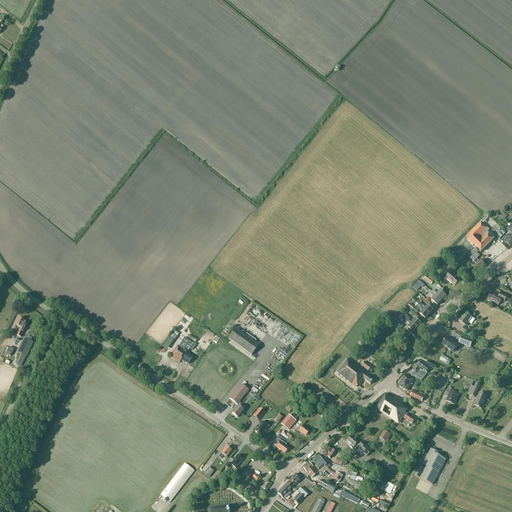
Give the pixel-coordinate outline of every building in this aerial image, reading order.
[(487,232),(489,230),(480,221),(466,235),(469,237),(467,239),(473,246),(474,245),(481,252),(494,239),(487,232)] [(489,231),(495,235),(498,230),(493,226),(489,231)] [(511,235),(510,238),(507,235),(502,240),(506,243),(510,246),(511,243),(511,235)] [(469,259),(473,262),(479,256),(475,252),(469,259)] [(476,264),(473,267),(478,272),(485,265),(480,260),(480,261),(479,260),(478,261),(476,259),(474,262),(476,264)] [(456,269),(450,264),(444,270),(449,274),(446,278),(454,286),(460,280),(452,273),(456,269)] [(424,279),(431,285),(434,281),(427,275),(424,279)] [(436,292),(433,290),(432,292),(441,301),(446,296),(440,291),(437,294),(435,293),(436,292)] [(399,297),(405,302),(409,296),(403,292),(399,297)] [(432,292),(430,294),(433,296),(434,297),(431,300),(437,306),(441,301),(432,292)] [(501,300),(504,302),(507,296),(500,293),(499,297),(491,293),(488,300),(498,305),(501,300)] [(425,308),(418,301),(416,303),(421,307),(424,310),(429,315),(433,310),(428,305),(425,308)] [(250,328),(292,348),(298,335),(296,334),(297,333),(268,320),(270,315),(250,306),(245,318),(253,322),(250,328)] [(429,315),(424,310),(420,314),(425,319),(429,315)] [(471,324),(475,320),(472,318),(465,312),(459,321),(466,326),(469,322),(471,324)] [(408,320),(404,316),(402,318),(410,325),(408,328),(413,333),(417,328),(414,326),(412,323),(408,320)] [(20,327),(17,335),(21,337),(27,323),(23,322),(24,320),(19,318),(16,325),(20,327)] [(421,324),(416,319),(412,323),(414,326),(417,328),(421,324)] [(472,332),(472,331),(470,330),(469,331),(463,327),(461,331),(470,336),(470,335),(473,337),(473,336),(477,338),(483,341),(484,339),(478,336),(479,334),(476,332),(475,333),(472,332)] [(235,329),(228,339),(251,355),(258,345),(235,329)] [(175,332),(168,340),(172,342),(178,334),(175,332)] [(33,340),(26,336),(20,350),(28,353),(33,340)] [(177,345),(170,357),(179,363),(181,360),(185,363),(187,364),(188,364),(193,357),(186,353),(189,348),(192,350),(196,345),(184,336),(178,346),(177,345)] [(461,336),(459,343),(470,347),(472,341),(461,336)] [(447,338),(442,344),(453,352),(458,345),(452,341),(452,342),(447,338)] [(6,345),(3,352),(9,355),(12,347),(6,345)] [(447,364),(449,360),(440,356),(438,360),(447,364)] [(348,359),(337,372),(357,387),(359,384),(360,384),(364,380),(370,385),(374,381),(367,375),(368,375),(365,373),(367,370),(368,371),(369,370),(370,370),(371,369),(370,368),(371,367),(364,361),(361,365),(364,368),(362,371),(348,359)] [(423,365),(419,362),(415,366),(423,372),(427,373),(430,369),(423,364),(423,365)] [(423,372),(415,366),(412,370),(417,374),(423,378),(427,373),(423,372)] [(404,375),(398,386),(407,391),(413,380),(404,375)] [(241,384),(229,399),(237,405),(238,406),(232,414),(237,418),(243,410),(240,408),(243,405),(239,402),(249,390),(241,384)] [(449,395),(446,401),(454,405),(459,395),(450,391),(452,389),(448,387),(445,393),(449,395)] [(411,396),(421,402),(424,397),(420,395),(422,393),(419,392),(418,394),(413,392),(411,396)] [(480,392),(474,406),(481,409),(487,396),(480,392)] [(407,414),(407,415),(405,414),(406,413),(405,413),(407,409),(391,397),(390,398),(386,395),(376,409),(396,422),(400,416),(403,418),(403,417),(405,418),(404,419),(405,419),(413,424),(415,420),(408,415),(407,414)] [(253,416),(258,420),(264,412),(261,410),(260,409),(253,416)] [(281,425),(288,430),(296,421),(289,415),(281,425)] [(255,427),(253,430),(258,434),(260,431),(262,432),(266,426),(259,421),(255,427)] [(305,429),(306,429),(302,426),(301,428),(300,427),(297,430),(298,431),(302,434),(302,433),(306,436),(309,432),(305,429)] [(379,437),(386,442),(392,433),(384,429),(379,437)] [(356,448),(358,450),(366,457),(371,451),(361,442),(360,444),(357,443),(357,442),(351,436),(347,441),(353,447),(356,445),(357,446),(356,448)] [(282,451),(285,453),(288,449),(285,447),(286,445),(277,438),(273,444),(275,446),(281,451),(282,451)] [(328,446),(321,454),(326,457),(327,457),(329,459),(335,452),(328,446)] [(221,459),(224,456),(226,457),(231,451),(226,447),(221,453),(221,454),(218,457),(221,459)] [(349,459),(350,457),(359,464),(363,459),(348,449),(344,455),(349,459)] [(423,465),(427,467),(420,479),(432,485),(435,479),(445,460),(438,456),(439,454),(431,450),(423,465)] [(237,455),(232,462),(237,466),(243,459),(237,455)] [(327,464),(320,455),(311,462),(318,471),(325,466),(327,469),(330,466),(327,464)] [(185,464),(160,495),(170,503),(194,471),(185,464)] [(315,471),(309,464),(303,468),(309,476),(311,478),(317,473),(315,471)] [(203,473),(209,478),(213,471),(208,467),(203,473)] [(415,476),(420,478),(424,469),(420,467),(417,471),(415,476)] [(339,482),(342,476),(335,472),(335,473),(329,470),(329,471),(329,472),(328,474),(325,471),(323,474),(326,476),(339,483),(339,482)] [(361,481),(362,481),(363,479),(362,479),(358,477),(358,475),(356,474),(357,473),(349,470),(346,476),(350,477),(351,476),(355,478),(354,480),(356,481),(357,479),(361,481)] [(288,481),(288,482),(287,483),(292,487),(293,486),(296,484),(297,484),(298,483),(297,482),(300,479),(295,474),(288,481)] [(367,482),(370,483),(371,482),(373,483),(372,486),(380,489),(379,489),(383,491),(387,483),(369,477),(367,482)] [(326,488),(333,492),(335,488),(328,484),(320,480),(318,484),(326,488)] [(292,487),(287,483),(287,482),(277,493),(282,498),(284,497),(286,499),(291,493),(289,491),(293,487),(292,487)] [(298,491),(305,498),(308,494),(301,487),(298,491)] [(298,505),(304,498),(299,494),(293,501),(298,505)] [(320,498),(319,501),(318,500),(311,511),(318,511),(324,503),(323,503),(324,500),(320,498)] [(155,501),(150,509),(154,511),(158,511),(165,503),(162,501),(159,504),(155,501)] [(329,511),(333,505),(327,502),(321,511),(329,511)]
